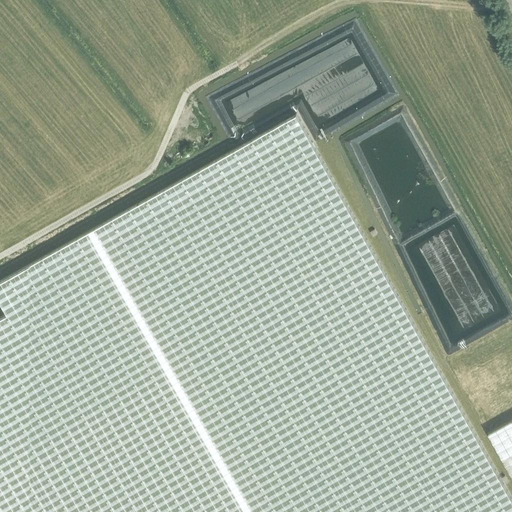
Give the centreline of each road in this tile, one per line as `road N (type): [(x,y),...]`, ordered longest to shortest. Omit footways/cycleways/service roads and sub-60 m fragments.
road 1 (track): [(0,257),(152,167),(188,92),(349,0)]
road 2 (track): [(372,0),(510,4)]
